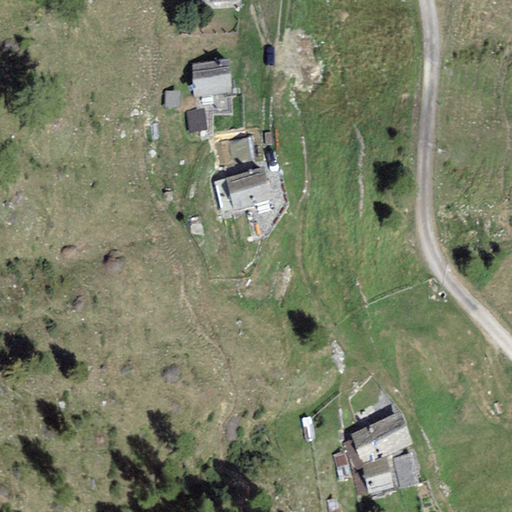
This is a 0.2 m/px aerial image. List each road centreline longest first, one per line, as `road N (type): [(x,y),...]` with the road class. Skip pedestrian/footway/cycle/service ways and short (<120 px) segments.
road 1 (unclassified): [(511,350),(446,279),(428,247),(431,43),(424,0)]
road 2 (track): [(262,158),(286,0)]
